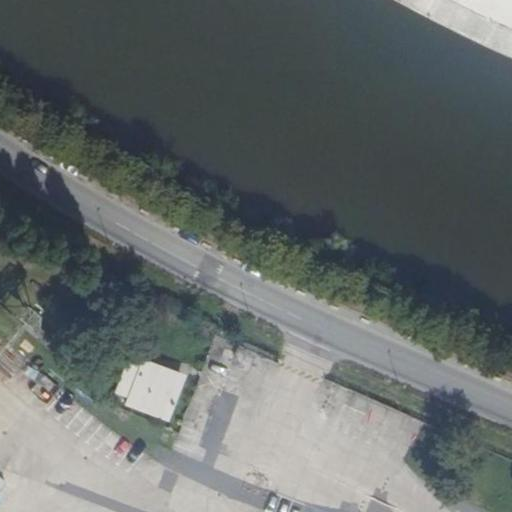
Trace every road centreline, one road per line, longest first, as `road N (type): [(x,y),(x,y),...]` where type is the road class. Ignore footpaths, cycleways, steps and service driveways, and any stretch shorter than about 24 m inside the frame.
road 1 (unclassified): [(0,156),(157,246),(511,408)]
road 2 (unknown): [(320,322),(231,511)]
road 3 (unknown): [(165,511),(54,489),(29,511)]
